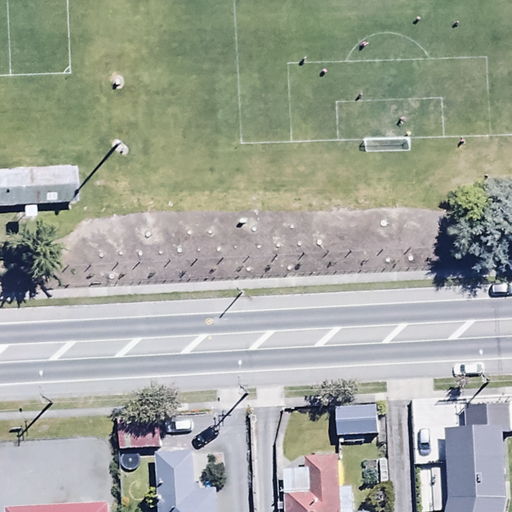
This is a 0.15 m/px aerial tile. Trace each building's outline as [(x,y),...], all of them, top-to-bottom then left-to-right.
[(82,167),(0,165),(0,202),(82,204),(82,167)] [(336,435),(372,433),(370,408),(334,410),(336,435)] [(118,454),(158,453),(158,439),(167,439),(167,420),(118,421),(118,454)] [(502,428),(447,432),(446,503),(444,511),(503,511),(506,504),(502,428)] [(193,457),(156,459),(158,511),(212,511),(212,491),(194,492),(193,457)] [(353,511),(353,490),(339,490),(339,460),(307,461),(307,473),(283,474),(283,511),(353,511)] [(384,462),(364,463),(365,488),(385,487),(384,462)] [(113,511),(112,488),(6,495),(6,511),(113,511)]
